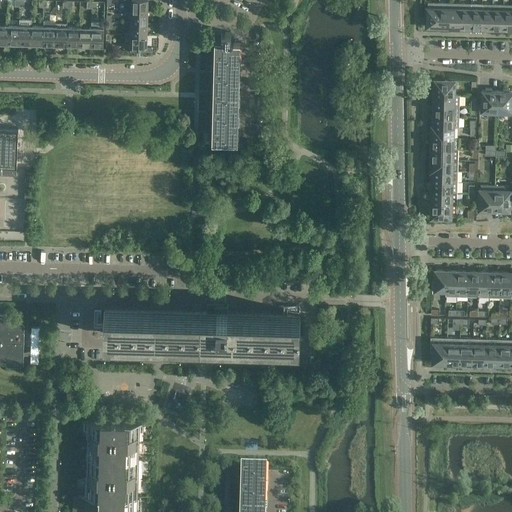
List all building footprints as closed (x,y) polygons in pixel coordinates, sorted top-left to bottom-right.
[(147,0),(131,0),(131,11),(148,11),(147,0)] [(438,26),(439,2),(428,2),(427,8),(424,8),(424,17),(427,17),(427,26),(433,26),(433,27),(433,26),(438,26)] [(449,27),(450,2),(439,2),(438,26),(443,27),(449,27)] [(460,27),(460,2),(450,2),(449,27),(454,27),(455,27),(460,27)] [(471,27),(471,3),(460,2),(460,27),(465,27),(465,28),(465,27),(471,27)] [(481,28),(482,3),(471,3),(471,27),(476,27),(476,28),(476,27),(481,28)] [(492,28),(493,3),(482,3),(481,28),(486,28),(487,28),(492,28)] [(503,28),(503,4),(493,3),(492,28),(498,28),(498,29),(498,28),(503,28)] [(511,28),(511,3),(503,4),(503,28),(508,28),(508,29),(508,28),(511,28)] [(147,23),(148,11),(131,11),(131,23),(147,23)] [(66,45),(67,26),(66,26),(66,23),(55,23),(55,26),(54,45),(66,45)] [(147,35),(147,23),(131,23),(131,35),(147,35)] [(91,24),(91,27),(90,46),(103,46),(104,24),(91,24)] [(18,44),(19,25),(7,25),(6,43),(18,44)] [(30,44),(31,25),(19,25),(18,44),(30,44)] [(42,44),(43,25),(31,25),(30,44),(42,44)] [(55,26),(43,25),(42,44),(54,45),(55,26)] [(78,45),(79,26),(67,26),(66,45),(78,45)] [(91,27),(79,26),(78,45),(90,46),(91,27)] [(214,41),(215,41),(212,144),(218,144),(218,142),(237,142),(239,142),(239,132),(238,132),(238,127),(237,127),(237,122),(238,122),(239,122),(239,112),(238,112),(238,107),(238,102),(238,101),(240,102),(240,92),(239,92),(239,87),(238,87),(238,82),(239,82),(239,81),(240,82),(241,72),(239,72),(239,67),(239,62),(239,61),(241,62),(241,52),(240,52),(240,42),(233,41),(233,40),(231,40),(231,32),(221,32),(221,30),(215,29),(215,32),(214,32),(214,41)] [(147,52),(147,35),(131,35),(130,51),(147,52)] [(434,94),(454,95),(454,81),(444,80),(444,83),(435,83),(435,90),(435,94),(434,94)] [(497,115),(497,91),(492,91),(492,88),(485,88),(485,90),(482,90),(481,110),(483,110),(483,114),(497,115)] [(511,91),(509,91),(509,89),(503,89),(503,91),(497,91),(497,115),(511,115),(511,111),(511,91)] [(460,95),(454,95),(434,94),(434,95),(435,95),(435,99),(434,99),(434,105),(459,106),(460,95)] [(459,117),(459,106),(434,105),(434,112),(434,116),(459,117)] [(459,128),(459,117),(434,116),(434,120),(434,126),(434,127),(453,127),(459,128)] [(452,138),(453,127),(434,127),(434,126),(432,126),(432,133),(432,137),(452,138)] [(452,138),(432,137),(432,138),(432,142),(431,148),(458,149),(458,138),(452,138)] [(458,160),(458,149),(431,148),(431,155),(432,155),(432,159),(431,159),(458,160)] [(457,171),(458,160),(431,159),(431,160),(432,160),(431,164),(431,171),(432,171),(432,170),(457,171)] [(457,182),(457,171),(432,170),(432,171),(432,177),(433,177),(432,181),(457,182)] [(457,192),(457,182),(432,181),(432,185),(432,192),(457,192)] [(494,210),(495,186),(481,185),(481,189),(479,189),(479,209),(482,209),(482,212),(489,212),(489,210),(494,210)] [(509,186),(495,186),(494,210),(499,210),(499,212),(506,212),(506,210),(509,210),(510,190),(509,190),(509,186)] [(457,203),(457,192),(432,192),(432,198),(432,202),(431,202),(451,203),(457,203)] [(450,217),(451,203),(431,202),(431,203),(432,203),(432,207),(431,207),(431,214),(441,214),(441,217),(450,217)] [(446,290),(447,271),(446,271),(442,271),(435,270),(435,280),(432,280),(432,289),(446,290)] [(457,296),(457,271),(451,271),(447,271),(446,290),(446,296),(457,296)] [(467,296),(468,271),(468,272),(464,272),(464,271),(457,271),(457,296),(467,296)] [(478,297),(479,272),(472,271),(472,272),(468,272),(468,271),(467,296),(478,297)] [(489,297),(490,272),(486,272),(479,272),(478,297),(489,297)] [(500,297),(501,272),(494,272),(490,272),(489,297),(500,297)] [(511,298),(511,272),(511,273),(507,273),(507,272),(501,272),(500,297),(511,298)] [(299,341),(300,315),(300,313),(228,311),(228,309),(208,309),(208,311),(104,308),(103,335),(299,341)] [(0,361),(5,362),(5,363),(8,366),(21,366),(23,364),(24,325),(22,323),(8,323),(8,316),(5,314),(0,313),(0,361)] [(32,327),(31,363),(39,363),(40,327),(32,327)] [(446,363),(447,337),(430,337),(430,352),(433,353),(433,362),(442,362),(446,362),(446,363)] [(459,363),(460,338),(447,337),(446,363),(447,363),(447,362),(451,362),(451,363),(459,363)] [(472,363),(473,338),(460,338),(459,363),(468,363),(472,363)] [(485,364),(486,338),(473,338),(472,363),(476,363),(485,364)] [(498,364),(499,339),(486,338),(485,364),(494,364),(494,363),(498,364)] [(511,364),(511,339),(499,339),(498,364),(502,364),(511,364)] [(72,511),(141,511),(142,505),(137,505),(139,431),(144,431),(144,422),(83,420),(83,429),(88,429),(86,495),(73,494),(72,511)] [(265,511),(266,510),(267,510),(267,500),(266,500),(266,490),(267,490),(267,480),(266,480),(267,470),(247,469),(248,467),(240,467),(239,511),(265,511)]
